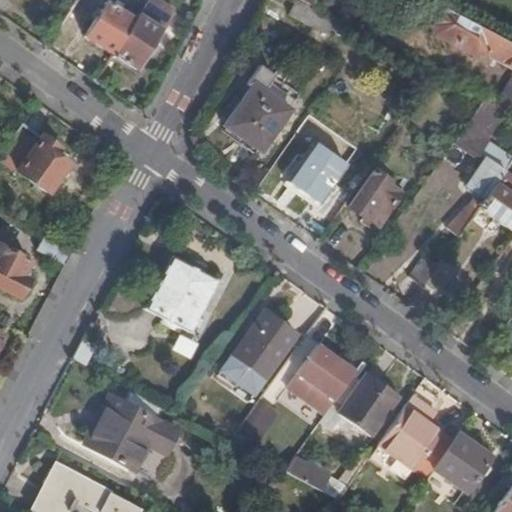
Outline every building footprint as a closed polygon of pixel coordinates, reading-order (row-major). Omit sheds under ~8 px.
[(83,37),(112,55),(135,18),(106,0),(83,37)] [(146,0),(135,18),(112,55),(135,69),(173,9),(157,0),(146,0)] [(296,0),(287,17),(329,39),(333,33),(346,40),(351,30),(296,0)] [(298,0),(321,12),(325,0),(298,0)] [(511,45),(439,6),(429,26),(431,36),(474,58),(483,56),(511,70),(511,45)] [(38,42),(46,48),(51,40),(43,35),(38,42)] [(298,96),(258,66),(247,80),(252,83),(222,126),(258,151),(298,96)] [(496,105),(502,109),(510,114),(511,114),(511,80),(510,80),(496,105)] [(482,98),(452,140),(471,153),(502,109),(496,105),(482,98)] [(503,125),(511,130),(511,114),(510,114),(503,125)] [(36,137),(19,124),(0,151),(0,160),(45,193),(67,164),(54,154),(57,148),(39,135),(36,137)] [(289,182),(317,201),(343,164),(315,144),(289,182)] [(457,235),(477,208),(494,185),(511,158),(500,149),(498,152),(494,149),(486,160),(482,157),(462,183),(473,191),(447,227),(457,235)] [(364,217),(375,225),(398,193),(387,184),(389,181),(373,169),(346,208),(362,219),(364,217)] [(477,208),(511,233),(511,197),(494,185),(477,208)] [(36,252),(62,264),(70,250),(44,236),(36,252)] [(0,289),(16,299),(26,282),(19,278),(27,261),(0,246),(0,289)] [(407,277),(420,287),(436,265),(424,255),(407,277)] [(420,287),(436,299),(451,277),(457,268),(442,257),(436,265),(420,287)] [(143,310),(188,333),(200,310),(214,283),(169,258),(143,310)] [(420,287),(410,301),(426,312),(436,299),(420,287)] [(200,310),(188,333),(199,339),(210,317),(200,310)] [(250,396),(294,335),(261,311),(217,372),(250,396)] [(176,334),(170,350),(190,358),(196,341),(176,334)] [(72,361),(84,368),(94,347),(83,341),(72,361)] [(295,374),(331,400),(353,370),(317,344),(295,374)] [(337,414),(368,437),(398,397),(365,374),(337,414)] [(146,446),(164,455),(177,430),(113,399),(100,421),(96,419),(83,445),(132,472),(146,446)] [(276,414),(260,402),(238,432),(256,443),(276,414)] [(439,432),(403,407),(376,446),(412,471),(439,432)] [(489,456),(457,433),(432,470),(464,492),(489,456)] [(336,479),(294,458),(284,473),(338,501),(365,461),(356,455),(336,479)] [(137,511),(138,511),(53,465),(31,510),(34,511),(68,511),(74,503),(90,511),(137,511)] [(511,511),(511,485),(493,511),(511,511)]
